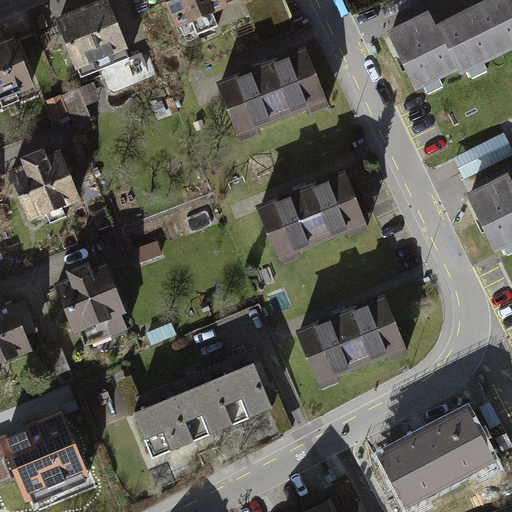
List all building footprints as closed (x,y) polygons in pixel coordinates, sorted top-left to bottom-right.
[(105,0),(98,0),(55,18),(76,69),(126,48),(105,0)] [(224,0),(164,0),(175,26),(227,6),(224,0)] [(511,0),(488,0),(439,24),(461,68),(463,72),(511,48),(511,0)] [(388,31),(417,89),(461,68),(439,24),(432,10),(388,31)] [(14,38),(0,43),(0,100),(34,87),(14,38)] [(310,48),(219,83),(241,139),(262,131),(260,126),(310,107),(312,112),(331,104),(310,48)] [(93,81),(61,94),(75,127),(91,120),(85,105),(101,99),(93,81)] [(66,112),(59,94),(45,100),(52,118),(66,112)] [(464,181),(511,163),(511,148),(508,138),(455,158),(464,181)] [(22,165),(8,170),(28,222),(81,201),(60,149),(46,155),(43,148),(19,158),(22,165)] [(511,172),(469,194),(497,252),(511,244),(511,172)] [(349,174),(258,208),(280,265),(301,257),(300,252),(349,233),(351,238),(371,230),(349,174)] [(67,277),(52,283),(73,335),(125,314),(105,262),(91,268),(88,261),(64,271),(67,277)] [(389,297),(299,332),(320,386),(341,378),(338,371),(388,353),(390,359),(410,351),(389,297)] [(0,362),(31,351),(10,299),(0,303),(0,362)] [(17,312),(25,334),(38,329),(31,308),(17,312)] [(248,350),(135,397),(140,409),(133,413),(153,460),(283,405),(277,390),(266,394),(248,350)] [(7,435),(26,486),(44,479),(47,487),(65,480),(62,471),(78,465),(54,405),(16,419),(20,430),(7,435)] [(471,407),(382,453),(408,503),(497,457),(471,407)] [(338,511),(329,494),(295,511),(338,511)]
